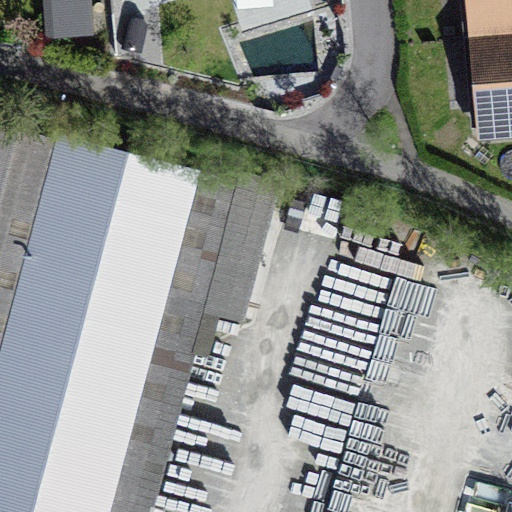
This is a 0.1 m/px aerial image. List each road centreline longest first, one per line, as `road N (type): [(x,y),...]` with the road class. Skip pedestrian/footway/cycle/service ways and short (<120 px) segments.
road 1 (residential): [(0,65),(308,155)]
road 2 (residential): [(308,155),(511,227)]
road 3 (residential): [(308,155),(376,90),(368,0)]
